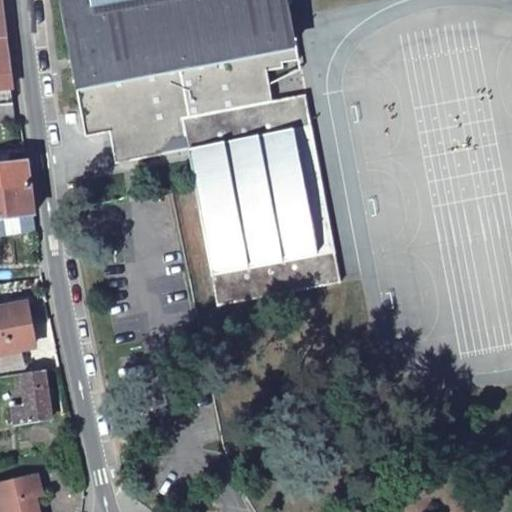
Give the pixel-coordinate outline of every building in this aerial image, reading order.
[(186,139),(189,151),(191,162),(196,188),(217,303),(339,281),(306,95),(287,99),(273,101),(267,71),(284,68),(283,62),(299,60),(287,0),(59,0),(82,125),(84,136),(94,134),(108,132),(114,164),(161,156),(172,142),(186,139)] [(0,104),(11,103),(4,39),(0,39),(0,104)] [(0,123),(13,121),(11,103),(0,104),(0,123)] [(174,153),(189,151),(186,139),(172,142),(161,156),(174,153)] [(0,193),(30,188),(26,155),(11,157),(12,165),(6,166),(5,162),(0,162),(0,193)] [(7,234),(35,230),(30,188),(0,193),(0,226),(4,226),(3,222),(6,221),(7,234)] [(0,309),(0,353),(34,346),(26,304),(0,309)] [(51,417),(43,370),(20,373),(25,405),(13,407),(15,423),(51,417)] [(0,482),(0,496),(3,511),(34,511),(31,496),(39,494),(35,474),(0,482)]
